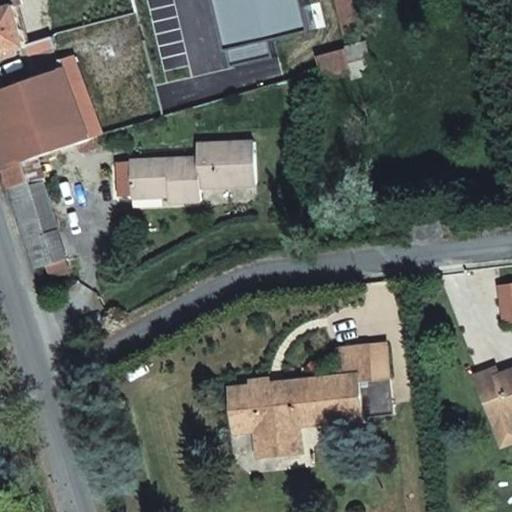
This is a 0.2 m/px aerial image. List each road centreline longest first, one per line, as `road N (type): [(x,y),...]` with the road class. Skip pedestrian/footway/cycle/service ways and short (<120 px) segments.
road 1 (residential): [(511,246),(255,274),(42,384)]
road 2 (tertiary): [(0,249),(42,384)]
road 3 (tertiary): [(42,384),(82,511)]
